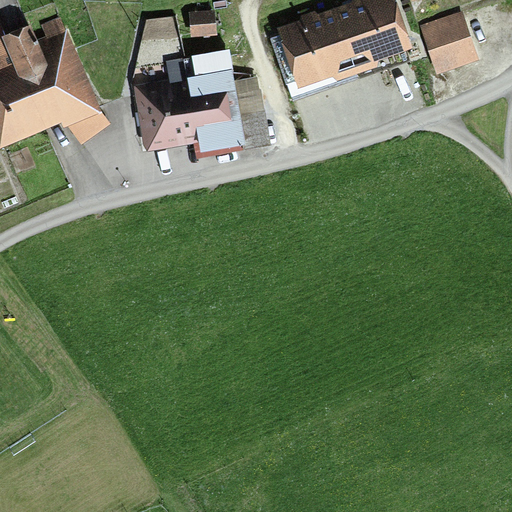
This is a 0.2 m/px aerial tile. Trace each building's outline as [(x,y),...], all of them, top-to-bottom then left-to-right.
[(350,0),(351,0),(335,5),(358,76),(408,60),(404,48),(412,45),(397,0),(350,0)] [(279,31),(269,35),(290,98),(358,76),(335,5),(317,11),(313,9),(300,12),(298,17),(277,24),(279,31)] [(215,7),(189,9),(191,34),(217,32),(215,7)] [(479,57),(463,12),(419,28),(435,73),(479,57)] [(32,26),(30,20),(4,31),(0,21),(0,144),(60,120),(62,125),(67,123),(101,109),(66,25),(64,26),(59,15),(32,26)] [(134,83),(144,149),(194,141),(196,155),(270,144),(261,87),(259,87),(257,75),(235,79),(229,45),(191,51),(192,55),(166,59),(169,78),(134,83)] [(101,109),(67,123),(82,142),(110,121),(101,109)]
